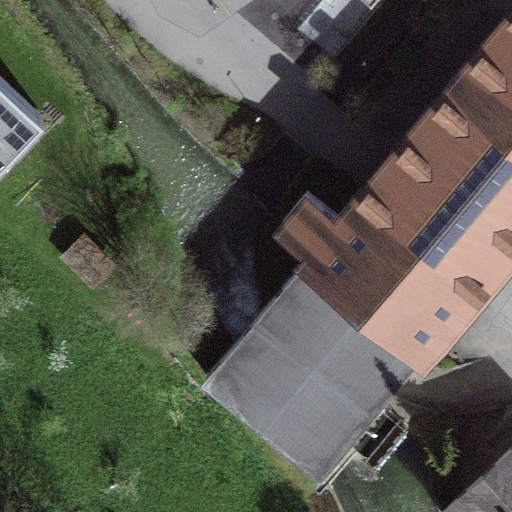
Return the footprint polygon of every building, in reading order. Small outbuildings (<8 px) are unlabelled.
[(511,5),(395,146),(511,242),(511,240),(511,5)] [(0,78),(0,131),(26,102),(0,78)] [(493,263),(511,242),(395,146),(374,171),(338,214),(308,190),(282,221),(311,246),(307,251),(309,253),(420,346),(423,348),(493,263)] [(65,266),(88,288),(104,269),(81,247),(65,266)] [(318,468),(420,346),(309,253),(244,331),(207,375),(318,468)] [(446,511),(511,511),(511,445),(444,509),(446,511)]
